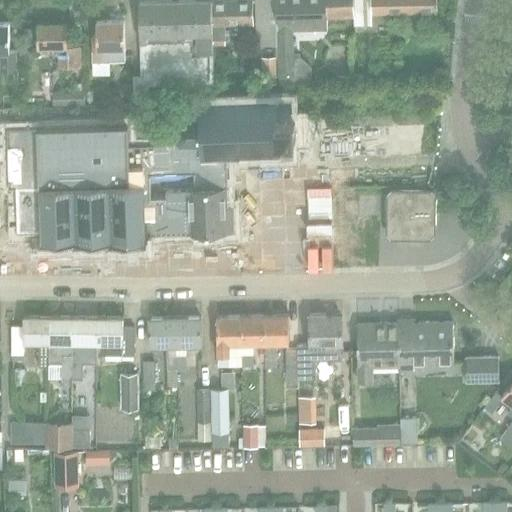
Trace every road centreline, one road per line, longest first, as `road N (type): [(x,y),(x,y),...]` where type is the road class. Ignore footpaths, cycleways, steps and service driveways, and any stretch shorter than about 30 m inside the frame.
road 1 (residential): [(0,281),(445,279)]
road 2 (residential): [(467,139),(473,0)]
